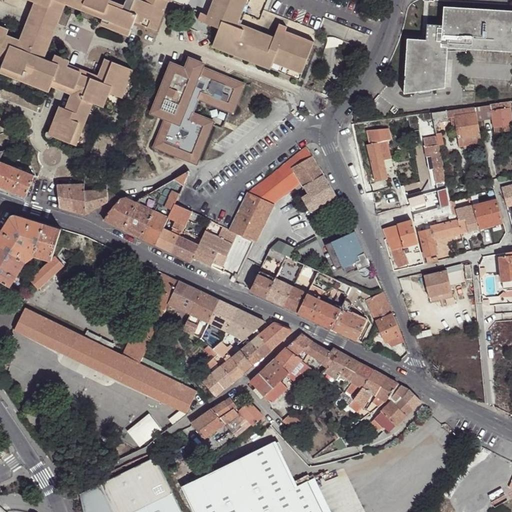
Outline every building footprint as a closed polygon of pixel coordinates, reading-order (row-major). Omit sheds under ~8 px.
[(63,10),(36,0),(21,42),(46,53),(63,10)] [(34,0),(36,0),(63,10),(65,4),(64,0),(34,0)] [(164,10),(142,1),(139,0),(126,0),(124,7),(111,1),(110,0),(64,0),(65,4),(102,18),(104,19),(101,25),(129,36),(134,23),(157,32),(164,10)] [(142,0),(142,1),(164,10),(168,0),(171,1),(171,0),(142,0)] [(217,0),(214,0),(208,17),(201,13),(198,21),(208,24),(217,0)] [(249,0),(217,0),(208,24),(218,29),(212,46),(245,58),(255,33),(236,27),(242,13),(245,14),(249,0)] [(511,46),(511,13),(443,10),(442,29),(428,29),(428,42),(407,41),(405,97),(446,84),(448,43),(511,46)] [(274,38),(240,25),(245,14),(242,13),(236,27),(255,33),(279,43),(284,33),(313,45),(314,42),(285,31),(287,27),(279,24),(274,38)] [(255,33),(245,58),(270,68),(273,62),(301,73),(313,45),(284,33),(279,43),(255,33)] [(21,42),(6,37),(0,53),(0,60),(4,61),(0,72),(42,89),(49,92),(51,87),(52,86),(59,89),(68,69),(69,65),(70,62),(55,57),(52,64),(44,60),(46,53),(21,42)] [(332,37),(326,38),(326,39),(326,43),(325,47),(341,46),(343,41),(335,38),(332,37)] [(189,58),(185,69),(188,70),(190,66),(198,69),(196,73),(199,74),(202,67),(202,68),(204,64),(189,58)] [(81,74),(68,69),(59,89),(72,94),(72,96),(94,105),(104,109),(109,94),(122,99),(133,71),(106,60),(103,67),(106,68),(100,83),(91,79),(90,80),(80,76),(81,74)] [(188,70),(185,69),(171,63),(151,113),(159,117),(160,114),(166,116),(165,119),(154,147),(197,164),(214,122),(193,113),(198,99),(233,113),(245,84),(202,68),(202,67),(199,74),(196,73),(198,69),(190,66),(188,70)] [(69,65),(68,69),(81,74),(80,76),(90,80),(91,79),(100,83),(106,68),(103,67),(99,78),(69,65)] [(94,105),(72,96),(66,110),(60,108),(55,122),(56,122),(56,123),(59,124),(54,138),(77,146),(94,105)] [(476,113),(478,121),(493,119),(492,110),(491,105),(476,108),(476,112),(476,113)] [(472,108),(446,112),(447,118),(454,116),(473,113),(472,108)] [(510,108),(492,110),(493,119),(494,126),(511,123),(511,115),(511,108),(510,108)] [(434,122),(435,126),(437,125),(437,123),(440,120),(443,119),(447,119),(447,118),(446,112),(432,114),(434,122)] [(458,138),(480,134),(478,121),(476,113),(473,113),(454,116),(458,138)] [(434,122),(432,114),(424,115),(426,122),(434,122)] [(511,130),(511,123),(494,126),(495,133),(511,130)] [(383,163),(391,162),(386,140),(391,139),(388,128),(367,130),(370,144),(367,144),(375,181),(387,179),(384,168),(383,163)] [(438,144),(438,145),(447,143),(445,134),(443,134),(441,133),(440,132),(438,130),(436,131),(437,137),(437,140),(438,144)] [(460,147),(481,143),(481,141),(480,134),(458,138),(460,147)] [(431,157),(438,190),(444,189),(447,188),(438,145),(438,144),(437,140),(437,137),(423,140),(424,147),(424,148),(425,157),(431,157)] [(25,145),(9,149),(9,151),(29,157),(25,145)] [(312,157),(306,147),(248,193),(272,204),(300,182),(292,168),(312,157)] [(324,176),(312,157),(292,168),(300,182),(303,188),(324,176)] [(18,169),(0,161),(0,186),(9,190),(26,197),(34,175),(21,170),(18,169)] [(139,200),(137,203),(154,211),(168,218),(175,204),(180,194),(190,172),(189,171),(174,180),(139,200)] [(337,197),(324,176),(303,188),(311,200),(305,204),(311,213),(337,197)] [(511,184),(502,187),(505,198),(511,196),(511,184)] [(61,208),(73,212),(71,185),(58,185),(60,198),(61,208)] [(73,212),(84,215),(84,191),(83,187),(83,185),(71,185),(73,212)] [(444,189),(438,190),(441,204),(441,207),(450,205),(450,201),(447,188),(444,189)] [(84,215),(85,215),(97,208),(108,202),(107,200),(107,190),(84,191),(84,215)] [(120,199),(107,190),(107,200),(109,200),(109,205),(112,208),(120,199)] [(373,201),(374,204),(388,201),(385,190),(372,193),(373,201)] [(272,204),(248,193),(245,199),(229,230),(238,234),(241,236),(255,242),(255,243),(274,205),(272,204)] [(410,198),(411,204),(413,203),(422,201),(421,195),(410,198)] [(472,196),(463,198),(464,202),(468,201),(469,204),(474,203),(472,196)] [(104,221),(124,230),(137,203),(125,197),(120,199),(112,208),(108,213),(104,221)] [(497,199),(474,205),(480,228),(503,222),(498,200),(497,199)] [(124,230),(141,238),(154,211),(137,203),(124,230)] [(199,216),(175,204),(168,218),(166,223),(182,231),(186,221),(195,225),(199,216)] [(437,208),(414,215),(416,224),(439,218),(446,216),(449,215),(452,214),(452,211),(450,205),(441,207),(437,208)] [(457,209),(452,211),(452,214),(457,213),(458,220),(461,233),(480,228),(474,205),(457,209)] [(141,238),(156,245),(163,229),(166,223),(168,218),(154,211),(141,238)] [(457,213),(452,214),(449,215),(451,222),(458,220),(457,213)] [(35,255),(44,224),(17,215),(14,216),(10,218),(0,234),(0,245),(25,262),(26,262),(35,255)] [(403,247),(418,243),(412,220),(397,224),(403,247)] [(461,233),(458,220),(451,222),(454,234),(461,233)] [(454,234),(451,222),(431,227),(431,229),(433,239),(454,234)] [(182,231),(166,223),(163,229),(179,237),(182,231)] [(49,259),(51,260),(61,229),(44,224),(35,255),(49,259)] [(403,247),(397,224),(389,227),(392,238),(395,249),(401,248),(403,247)] [(238,234),(229,230),(220,226),(215,236),(233,244),(236,237),(238,234)] [(392,238),(389,227),(388,227),(384,228),(399,267),(407,265),(401,248),(395,249),(392,238)] [(163,229),(156,245),(165,250),(174,254),(182,238),(179,237),(163,229)] [(426,230),(420,232),(425,256),(430,255),(436,254),(433,239),(431,229),(426,230)] [(215,236),(205,232),(202,239),(200,243),(218,251),(218,252),(227,257),(233,244),(215,236)] [(326,246),(337,272),(344,269),(347,276),(359,271),(359,272),(370,267),(356,233),(326,246)] [(199,246),(182,238),(174,254),(192,262),(193,259),(199,246)] [(280,241),(271,250),(274,251),(286,257),(289,258),(292,250),(294,247),(280,241)] [(218,251),(200,243),(199,246),(193,259),(211,267),(218,252),(218,251)] [(10,286),(22,268),(21,268),(25,262),(0,245),(0,279),(1,280),(10,286)] [(297,253),(292,250),(289,258),(293,260),(297,253)] [(286,257),(274,251),(272,256),(284,262),(286,257)] [(211,267),(220,271),(227,257),(218,252),(211,267)] [(511,252),(499,254),(503,289),(511,287),(511,252)] [(430,255),(425,256),(427,263),(431,263),(438,261),(437,257),(431,258),(430,255)] [(31,280),(37,288),(38,289),(64,265),(56,257),(52,260),(48,265),(35,277),(31,280)] [(289,258),(286,257),(284,262),(282,266),(296,272),(298,267),(300,264),(293,260),(289,258)] [(296,272),(282,266),(280,270),(290,275),(290,274),(294,276),(296,272)] [(306,281),(312,284),(315,280),(318,272),(311,269),(309,272),(307,278),(305,281),(306,281)] [(445,309),(455,306),(447,271),(424,277),(430,303),(442,300),(445,309)] [(251,291),(266,298),(275,279),(260,272),(251,291)] [(318,272),(315,280),(348,296),(351,287),(341,283),(318,272)] [(147,349),(147,348),(161,319),(162,316),(165,309),(168,303),(179,281),(162,273),(123,355),(140,364),(143,358),(147,349)] [(275,279),(266,298),(284,307),(294,288),(275,279)] [(179,281),(168,303),(175,307),(186,285),(179,281)] [(191,314),(201,292),(186,285),(175,307),(191,314)] [(352,287),(351,287),(348,296),(345,300),(349,302),(351,304),(351,305),(357,296),(359,291),(358,290),(352,287)] [(308,294),(294,288),(284,307),(298,313),(308,294)] [(366,294),(359,291),(357,296),(363,300),(366,294)] [(219,301),(201,292),(191,314),(202,319),(208,322),(219,301)] [(374,298),(373,297),(367,300),(377,322),(393,315),(383,293),(374,298)] [(315,322),(331,329),(340,310),(338,309),(308,294),(298,313),(315,322)] [(349,302),(345,300),(343,306),(349,308),(351,304),(349,302)] [(237,309),(219,301),(208,322),(226,332),(237,309)] [(168,303),(165,309),(173,312),(175,307),(168,303)] [(351,305),(351,304),(349,308),(366,319),(367,318),(351,305)] [(168,323),(183,330),(191,314),(175,307),(173,312),(168,323)] [(14,331),(182,411),(187,413),(197,391),(183,384),(140,364),(123,355),(112,350),(85,337),(25,308),(14,331)] [(243,340),(264,322),(249,315),(237,309),(226,332),(243,340)] [(340,310),(331,329),(357,341),(366,322),(346,313),(343,311),(340,310)] [(183,330),(194,335),(196,330),(202,319),(191,314),(183,330)] [(402,335),(393,315),(377,322),(386,342),(390,341),(402,335)] [(275,322),(270,326),(261,334),(259,335),(271,350),(291,332),(292,331),(291,329),(275,322)] [(212,330),(206,328),(205,330),(203,333),(201,338),(213,349),(221,343),(222,340),(210,334),(212,330)] [(201,338),(203,333),(201,332),(196,330),(194,335),(201,338)] [(88,331),(85,337),(112,350),(115,344),(88,331)] [(301,334),(287,348),(298,357),(305,351),(304,350),(313,343),(301,334)] [(263,357),(271,350),(259,335),(257,337),(251,342),(263,357)] [(404,341),(402,335),(390,341),(392,346),(399,344),(404,341)] [(436,358),(447,355),(450,354),(445,336),(428,340),(433,359),(436,358)] [(253,365),(263,357),(251,342),(241,351),(253,365)] [(421,352),(424,356),(428,354),(425,342),(420,343),(423,351),(421,352)] [(222,357),(228,353),(230,351),(228,349),(221,343),(213,349),(218,354),(222,357)] [(330,352),(313,343),(304,350),(305,351),(311,355),(311,356),(322,363),(323,364),(331,353),(330,352)] [(287,348),(275,360),(289,374),(290,375),(302,360),(298,357),(287,348)] [(334,348),(330,352),(331,353),(323,364),(322,363),(321,364),(329,368),(326,372),(337,380),(340,375),(351,358),(334,348)] [(213,358),(214,358),(218,354),(213,349),(209,353),(213,358)] [(244,373),(253,365),(241,351),(237,354),(232,358),(244,373)] [(214,358),(217,363),(223,358),(222,357),(218,354),(214,358)] [(143,358),(140,364),(183,384),(186,378),(143,358)] [(234,381),(244,373),(232,358),(222,367),(234,381)] [(364,365),(351,358),(340,375),(343,377),(353,382),(364,365)] [(275,360),(251,383),(264,397),(281,381),(288,375),(289,374),(275,360)] [(289,374),(288,375),(298,386),(315,370),(302,360),(290,375),(289,374)] [(321,364),(316,370),(317,371),(323,375),(326,372),(329,368),(321,364)] [(375,370),(364,365),(353,382),(360,386),(364,388),(375,370)] [(225,389),(234,381),(222,367),(221,367),(213,374),(225,389)] [(215,397),(225,389),(213,374),(209,369),(203,374),(196,380),(202,385),(204,383),(213,394),(215,396),(215,397)] [(384,375),(375,370),(364,388),(373,394),(384,375)] [(200,371),(194,377),(196,380),(203,374),(200,371)] [(384,375),(373,394),(375,394),(386,376),(384,375)] [(386,376),(375,394),(378,396),(386,400),(388,398),(393,391),(398,383),(386,376)] [(281,381),(264,397),(268,401),(270,399),(273,402),(288,388),(281,381)] [(360,386),(353,382),(352,385),(346,394),(356,401),(359,396),(354,393),(360,386)] [(408,390),(398,383),(393,391),(418,403),(421,401),(408,390)] [(347,386),(343,391),(344,393),(346,394),(352,385),(350,384),(347,386)] [(359,396),(364,388),(360,386),(354,393),(359,396)] [(373,394),(364,388),(359,396),(356,401),(357,403),(363,407),(373,394)] [(393,391),(388,398),(391,402),(392,402),(395,404),(407,415),(418,403),(393,391)] [(386,400),(378,396),(375,402),(380,406),(384,403),(386,400)] [(230,411),(234,408),(236,407),(236,406),(232,399),(230,400),(229,397),(224,401),(230,411)] [(238,415),(241,413),(239,410),(247,402),(243,399),(236,406),(236,407),(234,408),(238,415)] [(219,417),(230,411),(224,401),(212,409),(219,417)] [(239,410),(241,413),(252,425),(254,426),(263,417),(248,401),(247,402),(239,410)] [(396,426),(407,415),(395,404),(392,402),(391,402),(387,407),(382,412),(396,426)] [(363,407),(357,403),(356,404),(364,411),(363,413),(366,417),(371,413),(368,411),(363,407)] [(225,424),(238,415),(234,408),(230,411),(219,417),(225,424)] [(202,416),(191,424),(204,438),(225,424),(219,417),(212,409),(202,416)] [(174,425),(189,414),(187,413),(182,411),(171,420),(174,425)] [(390,432),(396,426),(382,412),(375,419),(379,423),(383,427),(384,427),(385,427),(390,432)] [(238,415),(225,424),(231,431),(237,437),(252,425),(241,413),(238,415)] [(291,413),(283,421),(293,431),(301,424),(291,413)] [(130,434),(141,448),(164,432),(153,417),(130,434)] [(276,440),(181,487),(193,511),(330,511),(314,478),(297,486),(276,440)] [(182,511),(156,457),(100,484),(113,511),(182,511)] [(76,491),(71,493),(74,501),(79,499),(76,491)]
